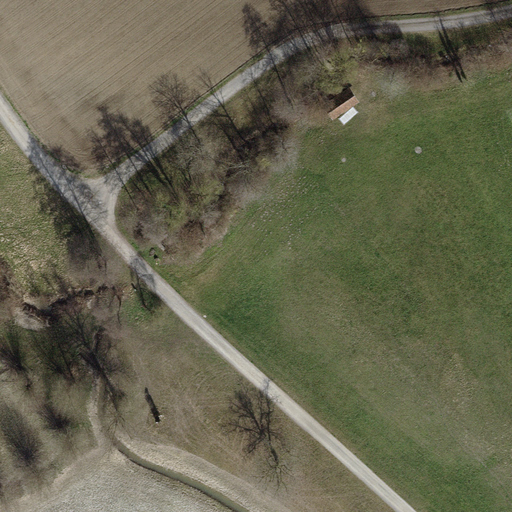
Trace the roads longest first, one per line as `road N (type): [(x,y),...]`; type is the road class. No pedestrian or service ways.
road 1 (track): [(81,197),(279,53),(337,32),(511,10)]
road 2 (track): [(404,511),(81,197)]
road 3 (track): [(81,197),(0,106)]
